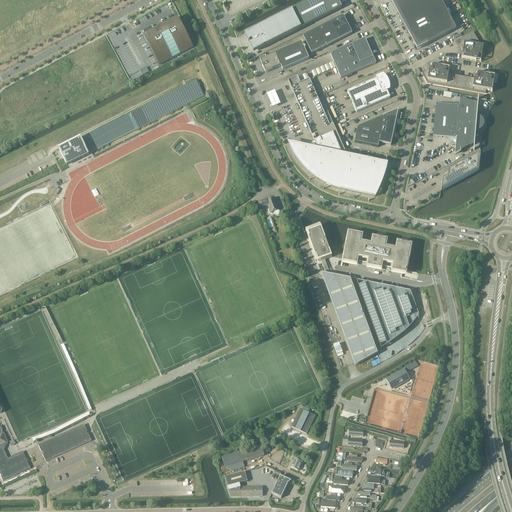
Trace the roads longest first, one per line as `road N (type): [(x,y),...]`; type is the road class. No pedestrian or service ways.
road 1 (tertiary): [(392,219),(333,206),(292,180),(218,21)]
road 2 (unclassified): [(300,511),(343,384),(452,313)]
road 3 (tertiary): [(511,509),(489,392),(504,258)]
road 4 (unclassified): [(392,219),(416,97),(368,0)]
road 5 (tertiary): [(147,0),(0,77)]
road 6 (unclassified): [(422,468),(451,393),(452,313)]
